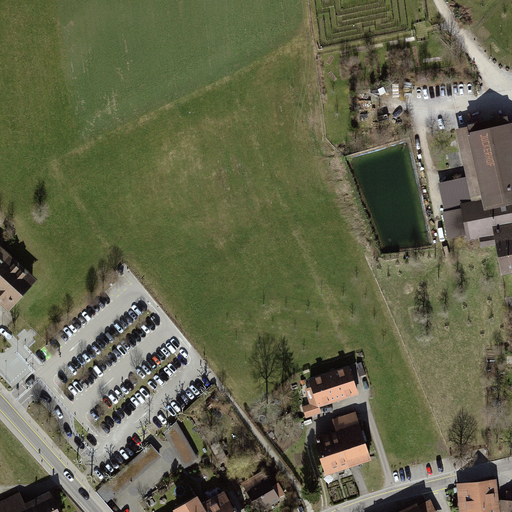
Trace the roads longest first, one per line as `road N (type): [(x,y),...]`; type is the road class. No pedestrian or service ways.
road 1 (residential): [(342,511),(511,464)]
road 2 (tertiary): [(96,511),(0,401)]
